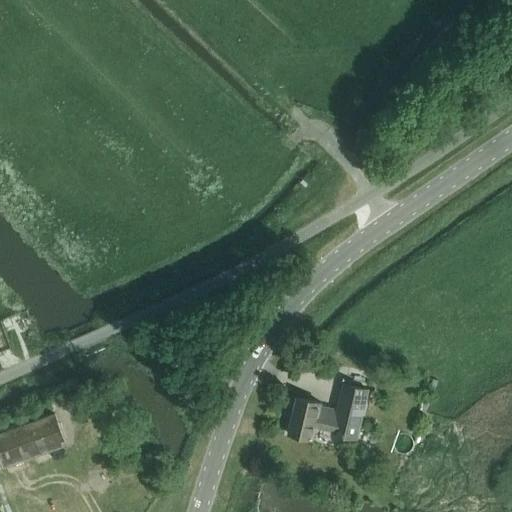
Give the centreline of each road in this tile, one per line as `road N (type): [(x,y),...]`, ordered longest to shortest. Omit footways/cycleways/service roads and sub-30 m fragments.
road 1 (unclassified): [(198,511),(253,361),(304,289),(511,136)]
road 2 (track): [(389,223),(359,179),(290,109)]
